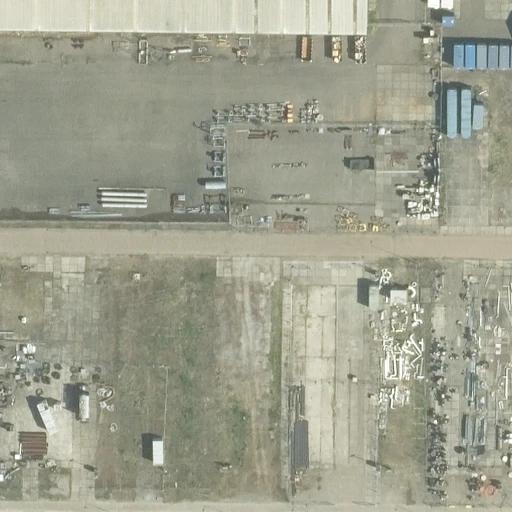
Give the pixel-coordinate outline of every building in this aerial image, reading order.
[(0,0),(0,20),(138,22),(138,31),(242,31),(242,23),(366,25),(366,12),(375,12),(375,0),(0,0)] [(498,178),(498,58),(453,58),(453,178),(498,178)] [(196,124),(197,102),(161,101),(161,123),(196,124)] [(386,117),(384,164),(443,166),(445,120),(386,117)] [(357,119),(312,118),(310,187),(363,189),(365,141),(356,141),(357,119)] [(263,195),(266,136),(240,135),(237,193),(263,195)] [(306,187),(306,140),(273,140),(273,187),(306,187)] [(378,220),(403,221),(405,177),(380,176),(378,220)] [(159,278),(160,253),(149,253),(148,278),(159,278)] [(198,461),(202,275),(161,274),(157,460),(198,461)] [(340,275),(303,274),(296,455),(333,457),(340,275)] [(298,312),(298,277),(289,277),(289,312),(298,312)] [(405,300),(405,288),(390,288),(391,300),(405,300)] [(439,293),(434,464),(511,466),(511,375),(480,374),(482,294),(439,293)] [(226,340),(220,460),(251,461),(252,439),(274,440),(278,376),(253,375),(255,341),(226,340)] [(255,340),(254,350),(279,352),(280,342),(255,340)] [(343,422),(367,423),(368,406),(344,405),(343,422)] [(152,459),(153,409),(124,409),(123,459),(152,459)] [(364,449),(367,430),(344,427),(342,446),(364,449)]
